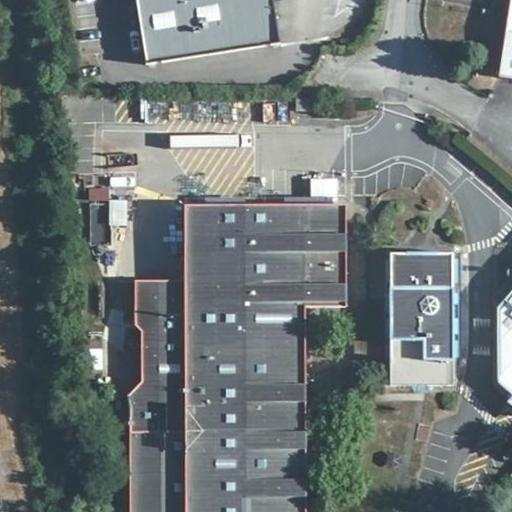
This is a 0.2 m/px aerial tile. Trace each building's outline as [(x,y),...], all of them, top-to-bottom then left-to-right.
[(134,0),(143,64),(279,45),(272,0),(134,0)] [(511,0),(509,0),(510,1),(498,81),(511,83),(511,0)] [(308,100),(308,112),(328,113),(329,101),(308,100)] [(132,398),(133,511),(312,511),(309,308),(352,309),(355,207),(255,203),(193,201),(191,276),(141,274),(139,319),(146,327),(144,379),(132,398)] [(399,257),(394,389),(458,391),(463,260),(399,257)] [(511,292),(500,307),(500,308),(500,309),(499,311),(499,312),(499,313),(499,314),(499,378),(499,379),(499,380),(499,381),(500,381),(500,382),(501,383),(511,392),(511,396),(509,401),(511,403),(511,292)]
